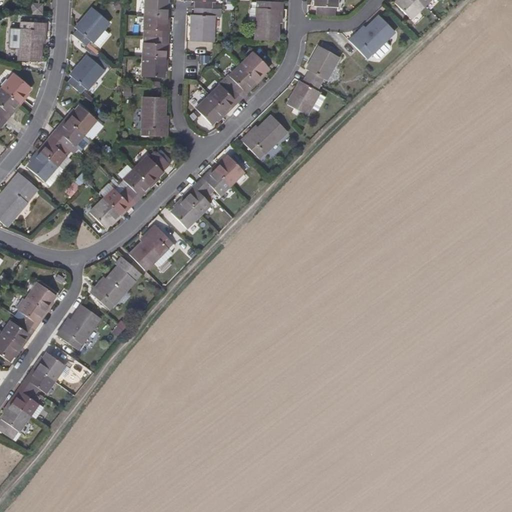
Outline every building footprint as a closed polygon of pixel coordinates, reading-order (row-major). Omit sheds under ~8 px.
[(166,8),(166,0),(143,0),(143,6),(143,14),(152,14),(165,15),(167,15),(168,8),(166,8)] [(278,20),(278,8),(281,7),(282,1),(280,1),(256,0),(255,3),(251,2),(251,6),(250,7),(249,18),(251,20),(255,20),(254,31),(254,38),(254,39),(263,39),(277,40),(278,20)] [(424,4),(420,0),(395,0),(394,1),(403,11),(410,18),(417,11),(424,4)] [(40,12),(41,2),(40,2),(31,1),(30,2),(30,12),(34,12),(39,12),(40,12)] [(96,32),(102,25),(108,18),(104,14),(98,9),(90,4),(89,5),(86,10),(81,16),(74,24),(76,27),(72,31),(77,34),(85,41),(89,37),(91,39),(93,36),(96,32)] [(211,40),(212,25),(212,14),(210,14),(210,7),(193,6),(193,13),(190,13),(190,21),(189,39),(195,39),(211,40)] [(165,28),(165,15),(152,14),(143,14),(142,27),(151,28),(151,34),(166,35),(167,35),(167,28),(165,28)] [(386,37),(393,30),(386,23),(378,14),(369,22),(354,37),(352,34),(350,35),(348,38),(357,48),(365,57),(376,46),(386,37)] [(40,45),(41,28),(45,28),(45,21),(20,20),(19,32),(18,44),(17,59),(39,60),(40,45)] [(163,55),(164,42),(166,42),(166,35),(151,34),(150,40),(142,40),(141,54),(163,55)] [(327,73),(337,55),(327,50),(317,44),(312,54),(304,68),(306,69),(307,70),(304,75),(319,83),(322,78),(324,79),(327,73)] [(108,60),(91,46),(85,53),(94,60),(102,67),(108,60)] [(264,69),(267,66),(257,56),(251,50),(243,57),(236,64),(252,81),(254,82),(260,77),(258,75),(262,71),(264,69)] [(97,73),(102,67),(94,60),(85,53),(82,56),(74,66),(68,73),(71,75),(69,77),(66,80),(78,91),(83,86),(85,87),(88,84),(89,82),(97,73)] [(162,75),(163,62),(164,62),(165,62),(165,55),(163,55),(141,54),(140,74),(153,74),(162,75)] [(252,81),(236,64),(233,67),(227,73),(233,80),(228,84),(239,96),(245,91),(243,89),(246,86),(252,81)] [(29,86),(27,84),(24,82),(21,79),(17,76),(13,72),(11,73),(8,76),(2,83),(0,85),(0,87),(16,101),(18,103),(20,101),(23,98),(21,96),(24,92),(29,86)] [(324,95),(318,91),(318,90),(316,89),(319,83),(304,75),(301,81),(298,79),(290,94),(285,103),(305,114),(306,112),(310,106),(316,109),(324,95)] [(239,96),(228,84),(224,88),(218,82),(208,92),(218,102),(224,108),(231,101),(233,99),(235,101),(239,96)] [(16,101),(0,87),(0,113),(5,118),(10,113),(8,111),(12,106),(15,103),(16,101)] [(224,108),(218,102),(208,92),(194,106),(202,114),(209,122),(219,113),(221,115),(226,110),(224,108)] [(162,127),(162,114),(164,95),(141,94),(140,121),(139,133),(165,134),(165,127),(162,127)] [(88,125),(95,118),(88,112),(77,103),(69,113),(67,112),(63,117),(65,118),(82,133),(88,125)] [(268,147),(285,131),(279,125),(273,119),(267,112),(260,120),(250,129),(245,134),(246,136),(245,139),(242,142),(244,144),(249,150),(257,158),(268,147)] [(82,133),(65,118),(56,128),(55,127),(54,127),(50,132),(62,143),(66,138),(73,143),(82,133)] [(62,151),(58,147),(62,143),(50,132),(45,137),(46,139),(43,143),(40,147),(38,148),(55,164),(59,160),(65,153),(62,151)] [(47,174),(55,164),(38,148),(37,148),(36,149),(32,153),(33,154),(29,159),(25,164),(29,167),(37,174),(42,179),(47,174)] [(152,179),(161,171),(154,164),(145,155),(131,168),(146,185),(148,186),(153,181),(152,179)] [(241,172),(234,164),(226,156),(217,164),(215,163),(210,167),(212,169),(227,185),(241,172)] [(47,184),(61,168),(59,166),(55,164),(47,174),(42,179),(47,184)] [(137,193),(146,185),(131,168),(120,178),(126,184),(122,189),(133,200),(139,195),(137,193)] [(227,185),(212,169),(203,178),(201,177),(199,178),(196,182),(202,187),(207,193),(211,188),(217,195),(227,185)] [(15,182),(21,175),(18,172),(12,180),(15,182)] [(17,209),(26,198),(36,188),(28,181),(21,175),(15,182),(12,180),(7,185),(6,184),(0,190),(0,220),(4,224),(17,209)] [(202,197),(207,193),(202,187),(196,182),(191,186),(192,188),(183,197),(187,202),(199,213),(208,204),(202,197)] [(133,200),(122,189),(117,193),(112,187),(111,188),(107,191),(102,196),(118,212),(127,204),(128,204),(133,200)] [(118,212),(102,196),(92,206),(88,210),(95,218),(103,226),(112,218),(114,219),(119,214),(118,212)] [(188,223),(199,213),(187,202),(183,197),(182,197),(182,196),(176,201),(177,203),(169,211),(184,227),(188,223)] [(159,253),(165,246),(170,242),(155,225),(149,231),(147,228),(145,230),(136,238),(124,250),(132,258),(142,269),(153,258),(159,253)] [(114,299),(132,278),(126,273),(115,264),(106,274),(94,287),(92,286),(87,290),(96,298),(106,307),(109,305),(114,299)] [(53,294),(45,289),(39,284),(35,282),(29,290),(24,298),(41,311),(43,312),(47,306),(46,305),(48,301),(50,298),(53,294)] [(41,311),(24,298),(16,308),(17,309),(20,311),(23,313),(19,319),(32,328),(36,323),(34,321),(41,311)] [(82,337),(98,316),(79,303),(60,329),(58,327),(54,333),(67,342),(75,348),(82,337)] [(28,334),(32,328),(19,319),(17,321),(15,324),(9,319),(0,330),(19,343),(26,333),(28,334)] [(20,344),(19,343),(0,330),(0,354),(7,359),(11,354),(15,349),(16,350),(20,344)] [(68,368),(58,361),(44,351),(37,361),(35,360),(30,366),(32,367),(50,380),(56,373),(61,377),(68,368)] [(50,380),(32,367),(25,378),(23,377),(19,382),(32,392),(36,387),(42,391),(50,380)] [(35,402),(28,397),(32,392),(19,382),(14,388),(16,390),(12,395),(9,400),(20,408),(27,413),(35,402)] [(0,418),(16,429),(27,413),(20,408),(9,400),(7,399),(4,403),(3,405),(4,406),(0,412),(0,418)]
